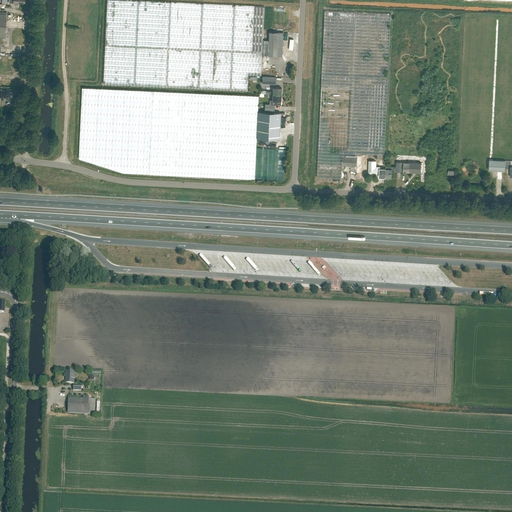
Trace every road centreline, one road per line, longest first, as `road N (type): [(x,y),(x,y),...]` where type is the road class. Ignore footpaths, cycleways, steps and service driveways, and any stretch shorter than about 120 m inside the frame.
road 1 (motorway): [(511,229),(0,200)]
road 2 (motorway): [(20,215),(511,246)]
road 3 (unclassified): [(293,189),(121,181),(63,163)]
road 4 (tertiary): [(7,511),(17,306),(0,291)]
road 5 (unclassified): [(511,200),(293,189)]
road 6 (unclassified): [(293,189),(302,0)]
road 7 (unclassified): [(25,160),(32,0)]
